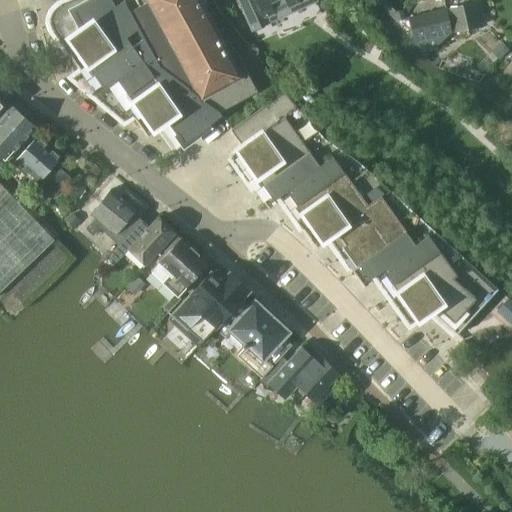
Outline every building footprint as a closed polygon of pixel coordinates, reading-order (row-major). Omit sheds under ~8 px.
[(84,0),(63,8),(58,13),(55,21),(57,28),(73,51),(69,54),(81,70),(87,66),(91,72),(82,78),(124,113),(133,107),(139,114),(135,117),(146,134),(163,122),(179,145),(175,148),(176,149),(211,124),(210,123),(222,115),(219,112),(221,111),(160,67),(123,0),(84,0)] [(123,0),(160,67),(221,111),(258,91),(236,51),(230,55),(204,6),(208,4),(205,0),(123,0)] [(238,0),(252,30),(271,22),(268,16),(274,13),(288,7),(299,2),(298,0),(238,0)] [(456,32),(480,26),(475,2),(450,8),(456,32)] [(446,9),(408,18),(414,42),(426,55),(428,53),(431,50),(439,59),(449,50),(441,43),(451,32),(446,9)] [(0,110),(6,104),(6,103),(8,100),(0,92),(0,110)] [(236,153),(253,178),(318,131),(284,92),(231,129),(243,147),(231,155),(232,156),(236,153)] [(6,104),(0,110),(0,155),(4,159),(13,149),(14,151),(37,125),(36,125),(38,124),(30,117),(28,118),(16,107),(15,109),(6,104)] [(299,215),(365,167),(358,161),(325,139),(318,131),(253,178),(259,186),(255,189),(267,206),(284,193),(299,215)] [(55,197),(71,178),(55,163),(60,157),(37,137),(16,161),(39,182),(39,181),(55,197)] [(349,256),(412,209),(365,167),(299,215),(307,226),(303,229),(315,245),(332,233),(349,256)] [(0,292),(55,240),(0,182),(0,292)] [(96,218),(83,232),(90,239),(100,228),(118,244),(118,245),(139,223),(131,216),(136,209),(111,190),(91,215),(96,218)] [(395,293),(457,250),(412,209),(349,256),(355,265),(351,268),(363,284),(380,272),(395,293)] [(118,245),(118,244),(108,255),(116,263),(128,250),(145,266),(154,256),(159,261),(177,241),(172,237),(176,233),(158,216),(146,229),(139,223),(118,245)] [(144,281),(152,272),(178,297),(187,288),(186,287),(209,263),(181,237),(177,241),(159,261),(154,256),(145,266),(137,274),(144,281)] [(395,293),(412,316),(426,305),(430,310),(436,305),(439,308),(438,310),(459,329),(456,333),(457,334),(499,288),(457,250),(395,293)] [(198,285),(171,315),(203,343),(215,330),(216,328),(221,323),(232,310),(241,300),(242,298),(249,290),(219,263),(201,282),(203,283),(200,286),(198,285)] [(216,328),(215,330),(239,351),(241,349),(244,351),(238,357),(261,378),(281,357),(292,346),(283,338),(287,333),(285,331),(288,328),(278,319),(275,322),(267,315),(269,312),(259,302),(256,305),(254,304),(250,309),(241,300),(232,310),(221,323),(216,328)] [(511,303),(509,300),(498,312),(511,324),(511,303)] [(261,378),(259,380),(267,387),(269,385),(285,400),(293,392),(300,399),(305,394),(317,406),(332,391),(328,387),(339,374),(339,373),(322,358),(316,365),(309,358),(312,356),(301,347),(286,362),(281,357),(261,378)]
